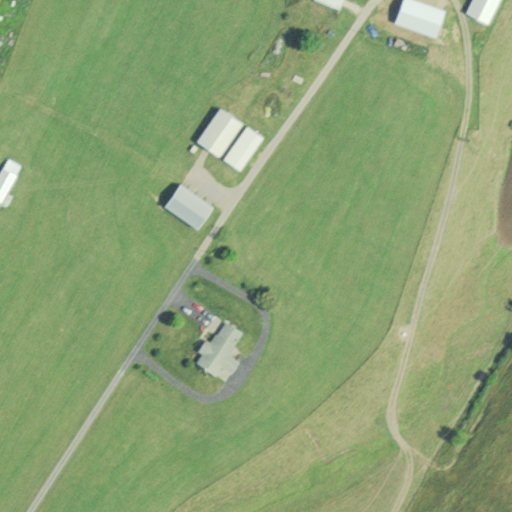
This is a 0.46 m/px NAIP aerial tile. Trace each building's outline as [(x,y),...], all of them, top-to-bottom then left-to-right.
[(473,0),(468,14),(495,24),(505,0),(473,0)] [(197,140),(219,154),(229,139),(229,140),(238,126),(232,123),(236,116),(219,106),(197,140)] [(225,158),(241,170),(264,136),(248,125),(225,158)] [(0,199),(21,166),(9,159),(0,172),(0,199)] [(165,205),(199,229),(216,206),(181,182),(165,205)] [(231,354),(245,330),(225,319),(213,341),(208,338),(195,360),(219,374),(224,367),(235,373),(242,360),(231,354)]
